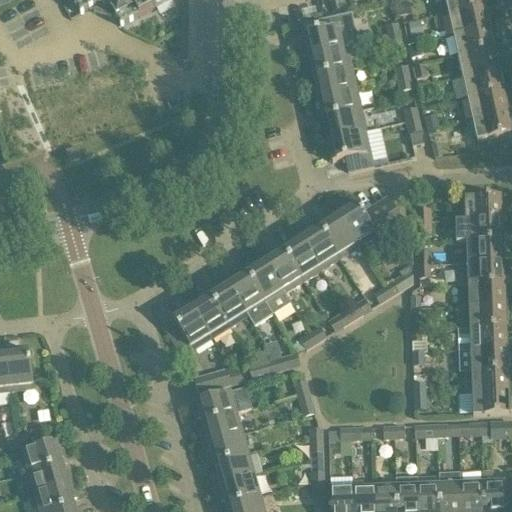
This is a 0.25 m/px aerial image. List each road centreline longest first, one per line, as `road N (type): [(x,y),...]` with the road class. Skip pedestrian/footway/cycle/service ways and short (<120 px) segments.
road 1 (tertiary): [(67,221),(163,194),(205,155),(217,108),(217,0)]
road 2 (residential): [(138,300),(310,196),(295,130)]
road 3 (residential): [(138,300),(199,511)]
road 4 (unclassified): [(94,315),(150,511)]
road 5 (residential): [(48,324),(103,511)]
